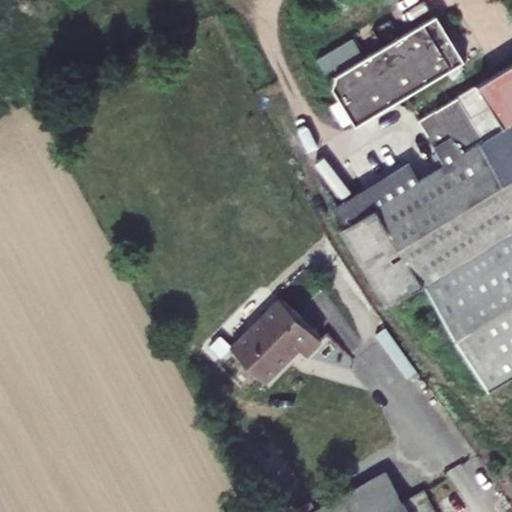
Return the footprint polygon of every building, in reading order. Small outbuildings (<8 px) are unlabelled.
[(481,61),(453,13),(345,78),(373,125),(481,61)] [(335,40),(339,58),(363,52),(359,34),(335,40)] [(511,62),(419,122),(439,154),(457,142),(464,155),(446,167),(419,183),(348,227),(344,230),(392,306),(426,283),(486,385),(511,369),(511,62)] [(464,155),(457,142),(439,154),(446,167),(464,155)] [(340,214),(348,227),(419,183),(411,170),(340,214)] [(321,341),(280,298),(231,344),(265,380),(300,348),(306,355),(321,341)] [(387,474),(315,511),(373,511),(399,498),(387,474)] [(433,511),(420,487),(399,498),(373,511),(433,511)]
